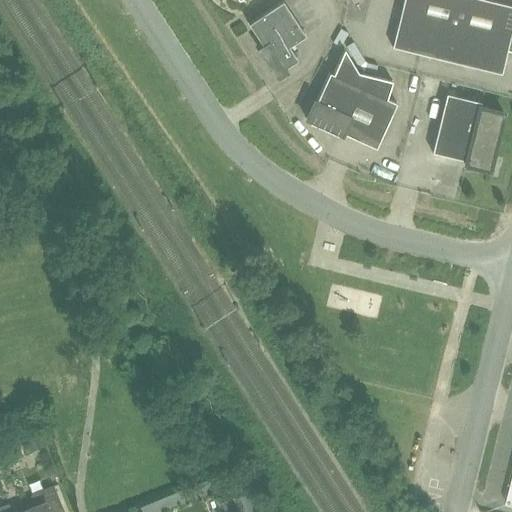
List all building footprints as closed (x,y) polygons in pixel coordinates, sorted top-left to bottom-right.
[(511,5),(487,0),(403,0),(392,47),(501,73),(507,51),(511,51),(511,5)] [(305,35),(283,1),(248,24),(270,57),(267,59),(276,73),(297,60),(289,46),(305,35)] [(397,103),(387,98),(392,81),(358,72),(344,49),(333,74),(329,72),(316,101),(314,100),(306,119),(317,124),(318,122),(376,148),(397,103)] [(447,94),(432,152),(466,160),(465,165),(490,171),(504,112),(480,107),(481,102),(447,94)] [(45,447),(40,435),(28,439),(33,451),(45,447)] [(25,510),(25,511),(50,511),(62,507),(53,484),(31,493),(36,505),(25,510)] [(25,511),(25,510),(19,511),(12,511),(9,502),(0,506),(0,511),(25,511)]
